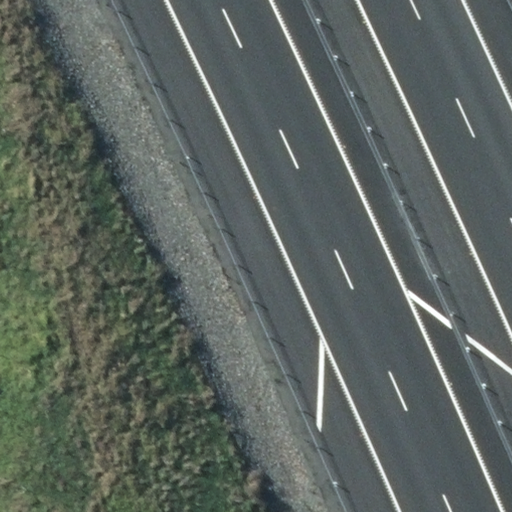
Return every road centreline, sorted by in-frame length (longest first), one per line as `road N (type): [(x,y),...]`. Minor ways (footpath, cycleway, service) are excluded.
road 1 (motorway): [(438,511),(194,0)]
road 2 (motorway): [(402,0),(511,227)]
